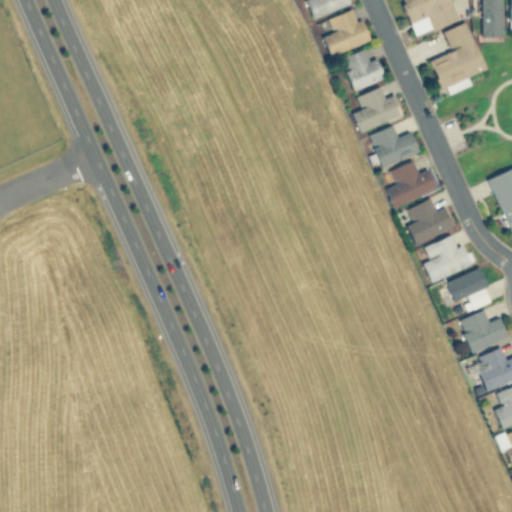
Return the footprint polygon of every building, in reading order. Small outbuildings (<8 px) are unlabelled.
[(346,0),(347,2),(309,18),(301,0),(346,0)] [(448,0),(456,17),(430,29),(429,26),(413,34),(412,34),(399,4),(399,3),(401,2),(400,0),(448,0)] [(500,0),(500,35),(500,39),(476,39),(476,34),(479,34),(479,0),(500,0)] [(348,8),(353,21),(358,19),(366,38),(367,38),(327,55),(318,35),(320,35),(334,29),(333,26),(329,28),(325,17),(326,17),(348,7),(348,8)] [(482,67),(483,68),(465,75),(464,76),(467,83),(467,84),(446,93),(443,85),(438,88),(438,87),(433,76),(426,59),(457,46),(457,45),(456,43),(447,47),(440,30),(463,21),(482,67)] [(381,76),(350,90),(336,57),(338,57),(360,47),(366,60),(373,57),(381,76)] [(395,103),(395,104),(396,103),(400,112),(399,115),(386,121),(385,119),(356,131),(348,112),(349,112),(362,106),(362,105),(361,104),(357,106),(352,95),(353,95),(376,85),(381,97),(390,93),(395,103)] [(415,149),(415,150),(379,166),(375,160),(369,163),(368,163),(365,155),(371,152),(369,147),(371,146),(375,145),(374,144),(373,142),(370,144),(365,134),(366,133),(389,123),(394,136),(406,130),(415,149)] [(432,186),(432,187),(389,207),(381,188),(383,187),(396,181),(395,181),(394,178),(391,180),(386,170),(386,169),(409,159),(415,172),(423,168),(432,186)] [(511,167),(511,237),(511,238),(506,227),(502,228),(496,214),(499,212),(484,178),(511,165),(511,167)] [(449,224),(449,225),(411,243),(402,225),(403,224),(410,221),(410,220),(404,208),(404,207),(426,197),(432,210),(440,206),(449,224)] [(462,253),(468,250),(472,259),(466,262),(465,262),(466,263),(466,264),(428,282),(419,262),(434,255),(434,254),(434,253),(425,257),(420,246),(421,246),(447,233),(453,246),(457,244),(461,253),(462,253)] [(484,283),(450,298),(446,300),(443,294),(447,292),(448,291),(443,280),(442,279),(475,263),(484,282),(484,283)] [(481,286),(486,298),(469,306),(463,293),(480,285),(481,286)] [(503,334),(468,349),(460,331),(465,329),(465,328),(464,326),(461,328),(457,318),(457,317),(480,306),(486,318),(496,314),(504,333),(503,334)] [(511,375),(484,388),(476,370),(481,368),(481,367),(480,365),(475,354),(498,344),(503,357),(511,352),(511,375)] [(511,419),(500,425),(491,407),(491,406),(505,399),(506,399),(505,397),(498,400),(494,390),(493,390),(511,381),(511,419)] [(511,463),(510,464),(503,448),(502,449),(498,450),(491,434),(501,429),(502,431),(511,426),(511,463)]
